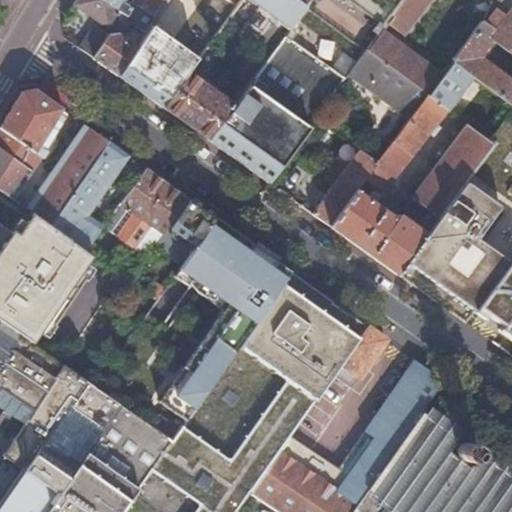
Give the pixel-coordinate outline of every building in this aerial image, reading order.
[(145,10),(135,26),(145,33),(150,26),(167,0),(74,0),(72,5),(107,28),(115,15),(123,0),(134,0),(133,2),(145,10)] [(124,20),(133,2),(134,0),(123,0),(115,15),(124,20)] [(297,0),(249,0),(288,29),(305,5),(297,0)] [(308,0),(305,5),(366,50),(381,30),(386,23),(355,0),(308,0)] [(355,0),(386,23),(388,21),(403,0),(355,0)] [(403,0),(388,21),(405,33),(428,0),(403,0)] [(348,74),(366,50),(305,5),(288,29),(232,104),(206,140),(224,152),(268,183),(348,74)] [(484,23),(480,20),(451,60),(472,75),(511,104),(511,83),(478,57),(491,40),(511,55),(511,9),(511,8),(504,17),(494,10),(484,23)] [(150,26),(167,39),(167,31),(156,23),(150,26)] [(187,72),(193,63),(196,59),(167,39),(150,26),(145,33),(136,46),(117,76),(134,89),(161,108),(187,72)] [(93,60),(117,76),(136,46),(115,32),(104,36),(93,28),(79,49),(93,60)] [(426,94),(440,74),(381,30),(366,50),(426,94)] [(217,49),(208,43),(196,59),(193,63),(203,69),(217,49)] [(409,117),(426,94),(366,50),(348,74),(409,117)] [(472,75),(451,60),(440,74),(426,94),(409,117),(376,162),(327,226),(362,251),(396,275),(403,265),(426,234),(398,214),(395,218),(373,202),(379,195),(373,190),(367,198),(360,193),(368,182),(382,192),(428,132),(432,134),(437,127),(434,124),(445,110),(447,111),(472,75)] [(232,104),(187,72),(161,108),(201,136),(206,140),(232,104)] [(0,124),(0,148),(32,170),(56,135),(48,130),(62,107),(34,88),(27,89),(21,90),(0,124)] [(511,107),(510,107),(500,121),(487,139),(492,143),(511,156),(511,157),(511,107)] [(89,127),(87,125),(29,209),(32,211),(89,127)] [(487,139),(466,125),(412,198),(419,203),(409,216),(429,230),(463,184),(472,171),(492,143),(487,139)] [(32,211),(50,223),(108,140),(89,127),(32,211)] [(108,140),(50,223),(87,248),(103,226),(103,225),(88,213),(94,205),(95,204),(129,155),(108,140)] [(511,157),(511,156),(492,143),(472,171),(511,199),(511,157)] [(0,188),(14,198),(32,170),(0,148),(0,188)] [(310,213),(327,226),(376,162),(358,149),(346,166),(334,158),(324,172),(335,179),(310,213)] [(150,170),(144,166),(119,202),(103,225),(103,226),(120,238),(117,241),(122,245),(123,244),(125,241),(167,182),(150,170)] [(123,244),(122,245),(127,248),(130,245),(148,257),(156,246),(189,198),(185,195),(167,182),(125,241),(123,244)] [(495,207),(463,184),(429,230),(426,234),(403,265),(396,275),(416,289),(462,322),(474,306),(505,263),(473,238),(495,207)] [(156,246),(181,263),(214,216),(197,204),(189,198),(156,246)] [(0,320),(32,342),(40,330),(48,319),(53,322),(81,282),(77,278),(83,268),(84,267),(94,253),(87,248),(50,223),(32,211),(23,223),(16,234),(11,231),(0,246),(0,320)] [(228,226),(214,216),(181,263),(178,267),(193,278),(202,285),(227,302),(157,400),(185,419),(238,343),(250,326),(290,270),(239,233),(234,230),(230,227),(228,226)] [(511,257),(510,256),(505,263),(474,306),(482,312),(493,320),(500,325),(496,329),(511,340),(511,257)] [(83,268),(77,278),(81,282),(84,283),(92,272),(84,267),(83,268)] [(238,343),(286,376),(316,398),(320,392),(333,374),(333,375),(368,325),(338,304),(290,270),(250,326),(238,343)] [(152,279),(145,289),(157,297),(163,288),(164,287),(152,279)] [(48,319),(40,330),(48,334),(55,323),(53,322),(48,319)] [(0,511),(42,511),(119,402),(32,342),(0,320),(0,406),(24,423),(2,454),(21,468),(0,497),(0,511)] [(387,339),(368,325),(333,375),(351,387),(359,376),(360,376),(387,339)] [(347,474),(290,434),(249,492),(279,511),(350,511),(423,408),(444,379),(422,364),(371,437),(372,438),(347,474)] [(183,422),(171,438),(151,467),(197,501),(189,511),(234,511),(245,498),(249,492),(290,434),(316,398),(286,376),(230,455),(183,422)] [(119,402),(65,480),(109,511),(119,511),(151,467),(171,438),(119,402)] [(423,408),(350,511),(511,511),(511,477),(509,475),(511,471),(486,453),(475,469),(445,448),(456,431),(435,416),(432,420),(423,413),(425,410),(423,408)] [(459,442),(457,445),(456,446),(456,449),(457,453),(460,456),(464,459),(468,459),(472,457),(474,456),(475,453),(475,450),(474,447),(472,445),(468,442),(465,441),(461,441),(459,442)] [(42,511),(109,511),(65,480),(42,511)]
